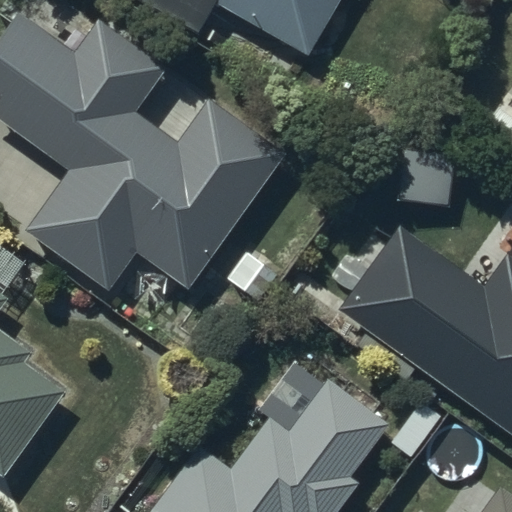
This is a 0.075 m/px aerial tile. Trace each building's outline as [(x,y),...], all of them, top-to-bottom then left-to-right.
[(0,109),(66,157),(22,217),(105,279),(134,239),(185,276),(281,145),(208,91),(176,134),(130,100),(161,58),(96,11),(73,43),(14,0),(13,0),(0,18),(0,109)] [(160,0),(197,20),(207,0),(226,0),(306,43),(331,0),(160,0)] [(511,246),(505,241),(480,275),(399,216),(339,297),(511,424),(511,246)] [(0,461),(59,382),(21,354),(29,344),(0,322),(0,293),(3,289),(0,286),(0,461)] [(127,511),(122,508),(118,511),(322,511),(353,471),(347,467),(386,414),(326,369),(289,419),(269,405),(229,458),(199,436),(143,511),(127,511)] [(449,511),(511,511),(511,487),(495,477),(471,511),(468,511),(455,503),(449,511)]
